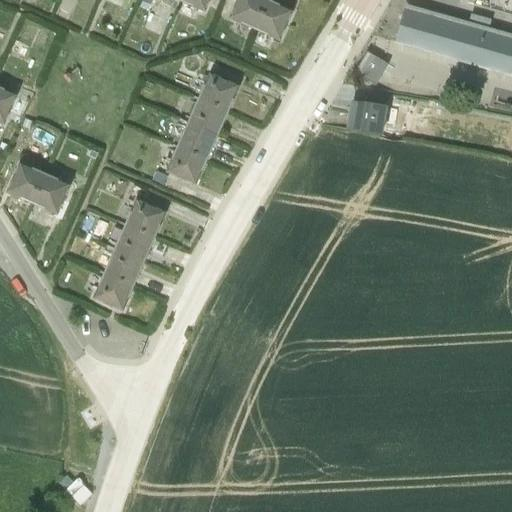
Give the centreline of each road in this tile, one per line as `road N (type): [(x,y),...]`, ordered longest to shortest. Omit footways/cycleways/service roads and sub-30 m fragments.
road 1 (unclassified): [(362,0),(231,222),(142,405)]
road 2 (unclassified): [(0,233),(77,356),(142,405)]
